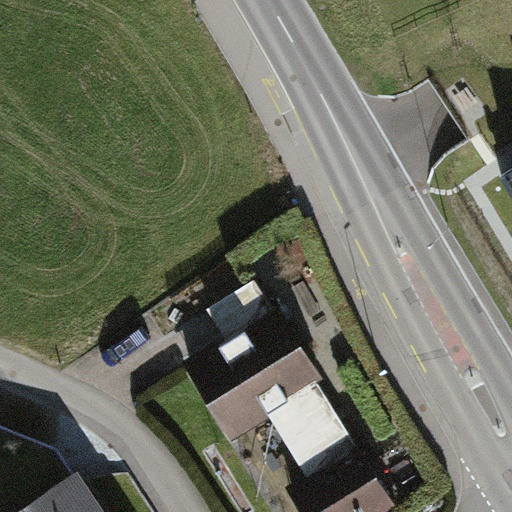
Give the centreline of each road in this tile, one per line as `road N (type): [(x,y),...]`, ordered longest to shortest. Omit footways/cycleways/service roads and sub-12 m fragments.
road 1 (tertiary): [(338,127),(506,435)]
road 2 (track): [(0,366),(105,416),(184,511)]
road 3 (tertiary): [(338,127),(268,0)]
